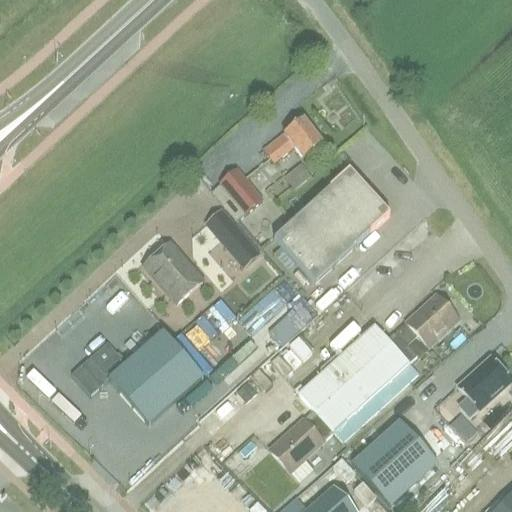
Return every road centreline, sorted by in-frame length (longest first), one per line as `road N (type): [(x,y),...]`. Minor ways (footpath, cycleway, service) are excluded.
road 1 (unclassified): [(511,281),(310,0)]
road 2 (secondary): [(151,0),(10,127)]
road 3 (tertiary): [(0,427),(89,511)]
